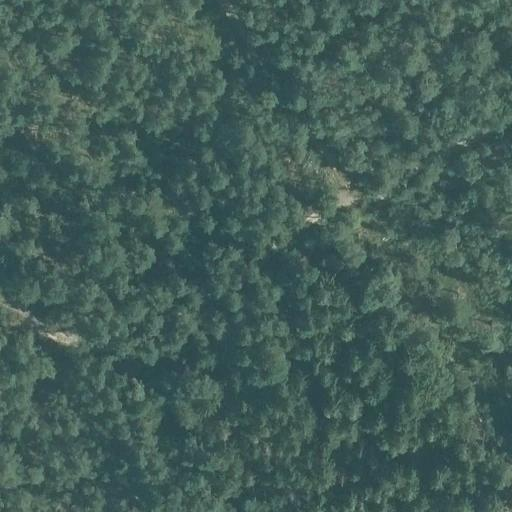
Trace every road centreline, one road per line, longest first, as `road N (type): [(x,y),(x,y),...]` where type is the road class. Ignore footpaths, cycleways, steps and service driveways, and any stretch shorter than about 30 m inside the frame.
road 1 (track): [(6,290),(47,334),(106,348),(140,341),(243,279),(305,226),(511,126)]
road 2 (track): [(224,0),(500,414)]
